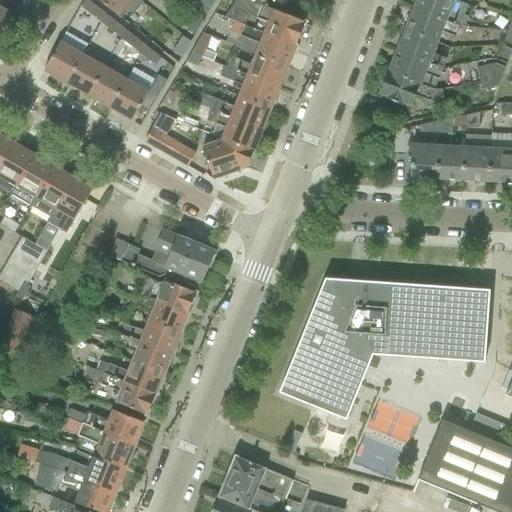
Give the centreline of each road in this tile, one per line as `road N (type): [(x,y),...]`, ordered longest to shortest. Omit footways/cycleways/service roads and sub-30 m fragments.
road 1 (residential): [(272,233),(228,218),(2,86)]
road 2 (tertiary): [(163,511),(272,233)]
road 3 (residential): [(511,221),(335,211),(286,196)]
road 4 (tertiary): [(286,196),(365,0)]
